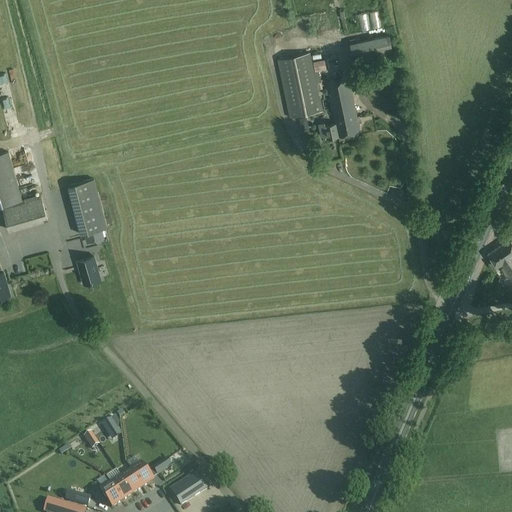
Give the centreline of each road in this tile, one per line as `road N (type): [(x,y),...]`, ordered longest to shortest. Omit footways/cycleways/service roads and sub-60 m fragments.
road 1 (primary): [(366,511),(511,162)]
road 2 (unclassified): [(241,511),(79,319),(59,276)]
